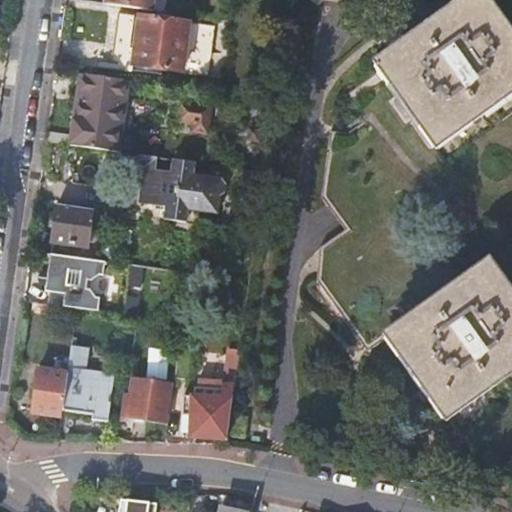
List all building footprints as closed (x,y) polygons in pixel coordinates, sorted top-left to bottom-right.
[(153,0),(107,0),(107,5),(152,11),(153,0)] [(469,0),(375,68),(378,73),(433,149),(511,92),(511,33),(487,0),(469,0)] [(170,20),(119,13),(112,63),(209,75),(215,26),(170,20)] [(118,152),(127,80),(79,73),(76,94),(81,95),(78,119),(73,119),(70,146),(118,152)] [(511,293),(511,371),(448,418),(465,442),(482,465),(511,463),(511,92),(433,149),(378,73),(345,97),(361,119),(364,124),(349,135),(331,134),(322,198),(334,215),(346,230),(322,250),(319,283),(365,346),(369,352),(385,341),(490,264),(511,293)] [(263,172),(273,100),(263,99),(259,125),(254,124),(251,145),(256,145),(253,171),(263,172)] [(197,115),(209,117),(211,106),(179,101),(177,120),(193,123),(196,123),(197,115)] [(196,123),(193,123),(192,130),(206,133),(209,117),(197,115),(196,123)] [(163,206),(161,218),(184,222),(187,209),(215,212),(218,197),(224,192),(224,184),(221,180),(192,176),(193,163),(171,160),(169,171),(154,170),(156,157),(126,153),(125,166),(132,167),(137,174),(136,182),(149,184),(147,203),(163,206)] [(113,212),(58,204),(53,243),(87,247),(92,219),(112,222),(113,212)] [(76,308),(98,311),(100,297),(96,296),(90,289),(85,288),(86,278),(91,278),(98,274),(103,274),(104,262),(51,254),(46,290),(65,293),(64,306),(76,308)] [(442,421),(448,418),(511,371),(511,293),(490,264),(385,341),(425,396),(442,421)] [(130,265),(123,314),(123,316),(137,317),(144,267),(130,265)] [(166,370),(166,354),(143,354),(143,370),(166,370)] [(184,397),(185,416),(193,416),(192,427),(191,436),(228,438),(239,356),(228,354),(226,367),(224,367),(221,383),(224,385),(223,398),(184,397)] [(69,359),(68,369),(84,371),(86,361),(69,359)] [(190,363),(177,361),(173,385),(187,387),(190,363)] [(62,411),(67,374),(36,369),(31,412),(61,417),(62,411)] [(68,369),(67,374),(62,411),(93,414),(92,419),(108,421),(115,375),(84,371),(68,369)] [(131,395),(128,417),(165,422),(171,384),(134,380),(131,395)] [(128,417),(131,395),(126,395),(123,420),(128,421),(128,417)] [(186,427),(192,427),(193,416),(185,416),(186,427)] [(247,417),(236,416),(233,435),(234,436),(244,437),(247,417)] [(153,511),(155,504),(121,500),(119,511),(153,511)]
